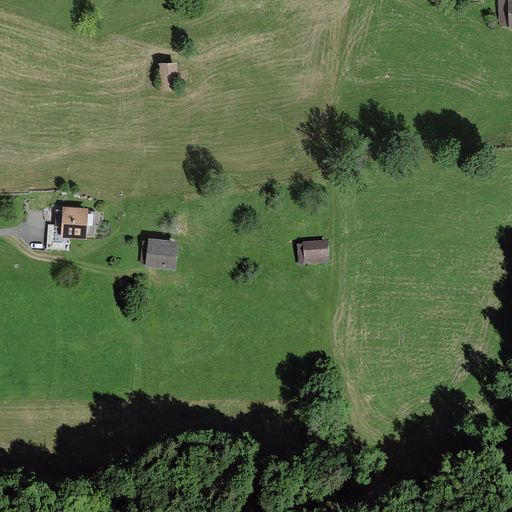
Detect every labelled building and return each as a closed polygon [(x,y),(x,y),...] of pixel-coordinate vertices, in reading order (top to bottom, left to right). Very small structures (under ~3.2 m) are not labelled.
[(511,26),(511,0),(498,0),(499,13),(509,13),(509,26),(511,26)] [(179,89),(178,61),(158,62),(160,90),(179,89)] [(88,210),(89,207),(63,206),(61,224),(48,224),(47,248),(69,249),(70,238),(87,239),(87,235),(93,235),(95,211),(88,210)] [(176,269),(179,241),(149,237),(146,266),(176,269)] [(330,263),(328,240),(303,242),(303,245),(297,245),(298,265),(330,263)]
